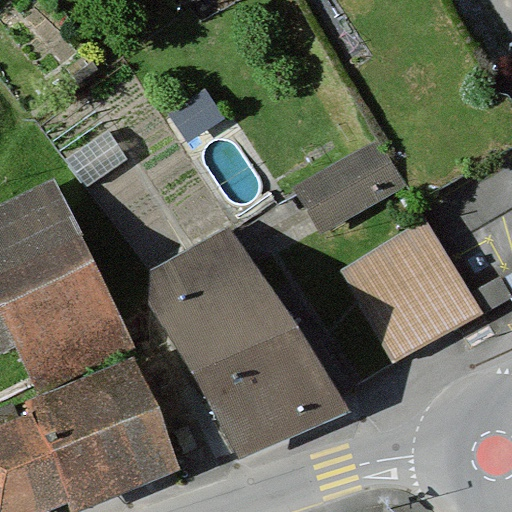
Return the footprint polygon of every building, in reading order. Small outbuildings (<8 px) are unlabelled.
[(511,113),(450,0),(299,0),(411,204),(511,149),(511,113)] [(59,179),(0,204),(0,312),(33,388),(132,345),(59,179)] [(432,216),(346,265),(401,361),(487,312),(432,216)] [(264,251),(159,306),(239,456),(344,401),(264,251)] [(28,414),(0,425),(0,511),(37,511),(77,496),(82,510),(186,469),(140,351),(22,397),(28,414)]
